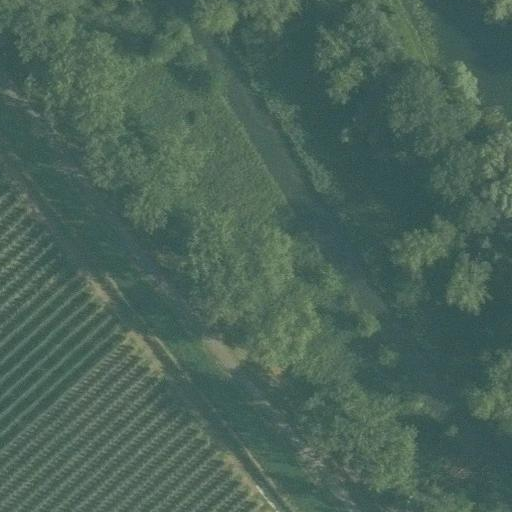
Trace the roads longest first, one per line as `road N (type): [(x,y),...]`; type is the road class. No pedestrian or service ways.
road 1 (residential): [(0,77),(169,302),(357,511)]
road 2 (track): [(0,155),(267,490)]
